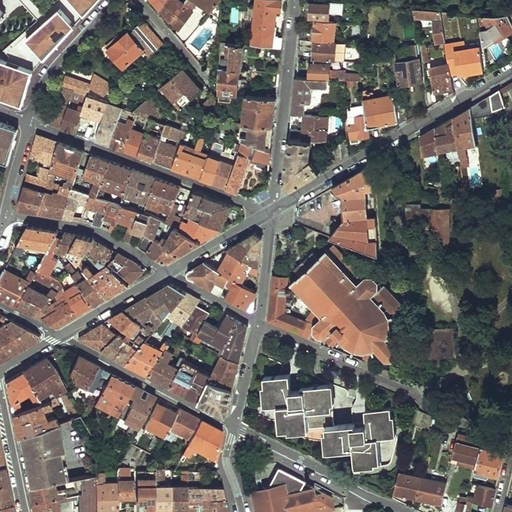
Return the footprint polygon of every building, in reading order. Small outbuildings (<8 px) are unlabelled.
[(73,0),(86,15),(100,0),(73,0)] [(167,0),(151,0),(160,10),(167,0)] [(182,0),(180,3),(175,0),(167,0),(160,10),(171,21),(183,5),(186,0),(182,0)] [(193,0),(210,13),(211,13),(221,0),(193,0)] [(253,18),(274,20),(276,11),(279,11),(279,0),(252,0),(253,0),(255,1),(255,6),(249,5),(249,11),(254,12),(253,18)] [(302,13),(302,15),(308,15),(308,19),(326,21),(326,15),(339,16),(340,6),(323,4),(322,7),(303,6),(302,13)] [(193,11),(183,5),(171,21),(178,28),(193,11)] [(0,97),(22,105),(31,74),(33,72),(0,59),(0,16),(5,13),(0,7),(0,97)] [(60,10),(27,39),(44,60),(55,48),(53,46),(63,37),(65,38),(75,27),(60,10)] [(413,11),(414,20),(434,21),(436,32),(434,33),(436,45),(445,43),(441,14),(413,11)] [(478,16),(480,23),(487,23),(494,37),(511,28),(511,22),(509,16),(478,16)] [(282,46),(283,36),(274,35),(274,20),(253,18),(252,43),(282,46)] [(149,58),(166,43),(146,21),(136,29),(137,31),(132,35),(129,33),(110,50),(125,67),(146,50),(147,52),(146,54),(149,58)] [(333,25),(313,24),(312,33),(300,32),(299,41),(313,43),(331,44),(333,25)] [(53,46),(55,48),(65,38),(63,37),(53,46)] [(243,69),(245,43),(222,41),(221,66),(239,68),(243,69)] [(313,43),(312,61),(343,64),(344,46),(331,44),(313,43)] [(445,47),(447,54),(465,51),(464,44),(445,47)] [(421,83),(419,60),(417,48),(407,49),(408,61),(396,62),(399,86),(421,83)] [(449,67),(450,75),(482,71),(479,49),(465,51),(447,54),(449,67)] [(185,66),(163,84),(181,105),(202,86),(185,66)] [(221,66),(221,91),(238,92),(239,68),(221,66)] [(308,80),(326,82),(327,69),(308,67),(308,80)] [(450,75),(449,67),(432,70),(434,84),(428,85),(429,97),(453,93),(450,75)] [(108,93),(109,90),(113,79),(96,73),(91,83),(90,86),(108,93)] [(87,94),(90,86),(91,83),(66,75),(62,84),(63,85),(75,89),(87,94)] [(113,79),(109,90),(122,81),(117,76),(113,79)] [(294,98),(293,112),(303,112),(304,105),(309,105),(310,93),(330,94),(330,91),(338,92),(339,83),(332,83),(326,82),(308,80),(296,79),(294,98)] [(63,85),(59,95),(67,98),(65,104),(57,102),(51,123),(56,125),(62,127),(69,106),(71,99),(75,89),(63,85)] [(75,89),(71,99),(83,103),(80,110),(69,106),(62,127),(69,129),(76,132),(80,121),(89,95),(87,94),(75,89)] [(488,95),(491,111),(504,106),(499,89),(488,95)] [(89,95),(80,121),(87,123),(91,114),(103,118),(109,102),(89,95)] [(151,117),(157,119),(165,112),(150,95),(132,110),(136,112),(151,117)] [(459,161),(459,162),(462,162),(460,147),(477,144),(473,118),(492,115),(491,111),(488,95),(452,116),(457,145),(459,161)] [(246,96),(244,122),(274,125),(275,111),(277,97),(246,96)] [(216,116),(218,106),(210,98),(205,103),(216,116)] [(398,125),(397,114),(395,99),(364,104),(364,108),(368,131),(398,125)] [(103,118),(102,122),(112,125),(109,131),(108,135),(113,136),(117,125),(121,113),(123,107),(109,102),(103,118)] [(123,107),(121,113),(134,117),(136,112),(132,110),(123,107)] [(349,123),(352,142),(352,145),(360,144),(360,141),(370,139),(368,131),(364,108),(351,110),(352,115),(348,116),(349,123)] [(136,112),(134,117),(149,123),(151,117),(136,112)] [(398,127),(406,122),(405,113),(397,114),(398,125),(398,127)] [(328,119),(302,116),(292,116),(292,126),(301,126),(301,131),(291,130),(290,140),(314,143),(326,142),(328,119)] [(445,148),(457,145),(452,116),(434,127),(438,149),(445,148)] [(149,123),(148,126),(163,131),(166,123),(157,119),(151,117),(149,123)] [(132,122),(127,119),(124,127),(117,125),(113,136),(110,145),(116,147),(122,149),(130,129),(132,122)] [(0,159),(7,162),(9,163),(17,135),(13,127),(0,122),(0,159)] [(100,128),(109,131),(112,125),(102,122),(101,124),(100,128)] [(132,122),(130,129),(122,149),(130,152),(138,155),(145,134),(132,129),(134,123),(132,122)] [(243,122),(243,125),(250,125),(249,134),(243,133),(243,138),(250,141),(272,150),(273,138),(274,125),(244,122),(243,122)] [(100,128),(101,124),(98,123),(93,138),(96,139),(100,128)] [(166,123),(163,131),(182,138),(186,130),(166,123)] [(423,154),(438,152),(438,149),(434,127),(421,135),(423,154)] [(182,138),(182,140),(186,142),(190,132),(186,130),(182,138)] [(216,130),(214,140),(235,148),(237,141),(238,138),(216,130)] [(161,136),(146,131),(145,134),(138,155),(145,157),(152,160),(160,140),(161,136)] [(33,154),(32,156),(45,160),(43,167),(39,166),(36,176),(47,180),(58,142),(48,138),(38,134),(33,154)] [(200,178),(207,157),(198,153),(204,137),(200,135),(196,145),(194,152),(187,173),(193,175),(200,178)] [(179,147),(160,140),(152,160),(162,164),(172,167),(179,147)] [(186,142),(182,140),(179,147),(194,152),(196,145),(186,142)] [(293,190),(321,173),(314,162),(310,160),(310,157),(313,156),(314,143),(290,140),(288,163),(286,185),(293,190)] [(272,150),(250,141),(249,145),(237,141),(235,148),(238,149),(242,150),(271,161),(271,156),(272,150)] [(58,142),(47,180),(56,184),(57,180),(55,179),(57,171),(70,176),(68,181),(65,181),(64,186),(72,190),(72,187),(76,177),(84,151),(71,146),(58,142)] [(343,160),(341,145),(334,149),(336,164),(343,160)] [(445,148),(447,163),(459,161),(457,145),(445,148)] [(194,152),(179,147),(172,167),(180,170),(187,173),(194,152)] [(336,164),(334,149),(328,152),(329,168),(336,164)] [(233,190),(239,192),(251,162),(257,164),(255,168),(258,169),(256,175),(264,177),(266,172),(270,173),(271,161),(242,150),(239,157),(237,164),(228,188),(233,190)] [(236,156),(224,151),(221,158),(237,164),(239,157),(236,156)] [(88,168),(91,155),(85,153),(81,166),(88,168)] [(97,156),(93,154),(85,177),(96,181),(92,194),(97,195),(100,187),(110,161),(97,156)] [(221,158),(209,154),(207,157),(200,178),(214,183),(228,188),(237,164),(221,158)] [(110,161),(100,187),(124,196),(133,169),(122,165),(110,161)] [(372,164),(333,187),(342,202),(344,220),(331,239),(379,254),(376,217),(368,218),(366,189),(374,188),(372,164)] [(124,196),(122,204),(130,207),(131,203),(129,202),(130,198),(143,202),(141,207),(139,207),(138,209),(140,210),(145,211),(158,178),(146,174),(133,169),(124,196)] [(41,213),(63,217),(72,190),(64,186),(56,184),(47,180),(36,176),(28,173),(26,180),(59,193),(58,197),(25,185),(23,191),(18,210),(41,213)] [(72,187),(76,188),(77,185),(79,185),(81,179),(76,177),(72,187)] [(158,178),(145,211),(150,214),(154,206),(165,210),(161,220),(165,222),(174,204),(175,203),(178,194),(182,187),(170,183),(158,178)] [(63,217),(69,218),(75,202),(86,205),(89,193),(76,188),(72,187),(72,190),(63,217)] [(205,196),(195,192),(189,207),(186,205),(184,208),(181,213),(186,215),(193,218),(196,219),(205,196)] [(91,222),(101,225),(106,212),(109,200),(97,195),(92,194),(89,193),(86,205),(95,209),(91,222)] [(205,196),(196,219),(223,229),(232,205),(205,196)] [(108,230),(112,232),(118,216),(122,204),(109,200),(106,212),(113,215),(108,230)] [(122,204),(118,216),(135,222),(140,210),(138,209),(130,207),(122,204)] [(184,219),(174,215),(177,208),(176,207),(177,205),(174,204),(165,222),(174,227),(180,230),(182,223),(184,219)] [(432,209),(420,209),(420,205),(407,205),(407,229),(432,229),(432,209)] [(432,229),(432,241),(448,241),(448,209),(432,209),(432,229)] [(145,211),(140,210),(135,222),(132,230),(144,234),(151,215),(150,214),(145,211)] [(161,220),(151,215),(144,234),(155,240),(165,222),(161,220)] [(182,223),(180,230),(201,242),(212,236),(223,229),(196,219),(193,218),(189,225),(182,223)] [(25,251),(29,244),(50,247),(56,237),(59,232),(43,229),(27,227),(16,250),(25,251)] [(180,230),(174,227),(163,245),(180,254),(190,248),(201,242),(180,230)] [(128,242),(132,230),(127,228),(123,238),(128,242)] [(60,242),(57,248),(68,253),(77,235),(71,234),(65,233),(60,242)] [(251,263),(255,256),(259,258),(261,238),(253,233),(240,240),(228,248),(229,249),(251,263)] [(155,240),(144,234),(139,248),(152,256),(164,263),(180,254),(163,245),(155,240)] [(68,253),(78,263),(84,254),(94,239),(85,237),(77,235),(68,253)] [(39,268),(49,274),(60,256),(56,250),(57,248),(60,242),(57,241),(58,238),(56,237),(50,247),(39,268)] [(111,261),(107,257),(113,250),(106,246),(94,239),(84,254),(99,261),(108,264),(111,261)] [(336,328),(344,336),(353,347),(358,349),(366,351),(376,349),(386,359),(392,360),(399,354),(398,349),(388,336),(391,328),(391,318),(389,312),(400,301),(386,286),(374,296),(373,294),(377,290),(381,282),(374,274),(367,274),(364,276),(337,247),(333,251),(330,249),(319,258),(313,253),(297,268),(301,274),(294,281),(336,328)] [(237,280),(241,283),(248,270),(258,275),(258,267),(255,265),(251,263),(229,249),(218,269),(231,277),(237,280)] [(138,264),(118,253),(111,261),(108,264),(130,283),(143,269),(138,264)] [(101,301),(108,297),(89,276),(85,280),(78,270),(75,272),(65,257),(60,256),(62,259),(68,266),(79,283),(95,305),(101,301)] [(119,290),(130,283),(108,264),(99,261),(97,262),(101,268),(94,273),(87,265),(82,268),(89,276),(108,297),(119,290)] [(206,285),(221,294),(231,277),(218,269),(206,262),(197,267),(189,272),(190,276),(206,285)] [(31,313),(35,315),(49,305),(66,291),(58,279),(49,274),(39,268),(37,271),(34,277),(51,286),(47,293),(30,284),(17,306),(23,309),(31,313)] [(0,296),(5,299),(17,306),(30,284),(34,277),(37,271),(33,269),(27,279),(5,269),(0,278),(0,296)] [(344,336),(336,328),(333,332),(313,323),(286,311),(289,278),(289,276),(273,275),(269,321),(316,341),(333,348),(344,336)] [(241,283),(237,280),(227,297),(250,311),(255,309),(256,300),(256,291),(250,288),(241,283)] [(148,296),(160,310),(170,304),(174,309),(188,292),(171,281),(159,289),(148,296)] [(87,309),(95,305),(79,283),(66,291),(70,298),(80,314),(87,309)] [(174,309),(170,313),(184,325),(197,305),(202,300),(195,296),(188,292),(174,309)] [(126,309),(141,322),(152,316),(157,322),(153,325),(152,323),(146,326),(154,332),(160,325),(166,318),(160,310),(148,296),(137,303),(126,309)] [(69,320),(80,314),(70,298),(52,309),(49,305),(35,315),(58,327),(69,320)] [(179,332),(183,334),(189,326),(197,331),(192,339),(196,341),(206,321),(211,312),(197,305),(184,325),(179,332)] [(119,313),(113,317),(115,320),(121,325),(126,330),(133,336),(143,345),(154,332),(146,326),(141,322),(126,309),(119,313)] [(239,321),(228,315),(220,329),(206,321),(196,341),(201,344),(206,337),(223,346),(219,353),(223,355),(223,354),(239,321)] [(11,320),(0,326),(0,361),(17,352),(32,343),(40,339),(40,335),(28,329),(11,320)] [(239,321),(223,354),(240,362),(241,356),(245,339),(248,327),(239,321)] [(126,330),(121,325),(119,327),(120,329),(116,332),(105,322),(81,337),(80,339),(91,345),(102,350),(126,330)] [(161,329),(163,326),(160,325),(154,332),(143,345),(140,349),(127,364),(139,370),(150,376),(167,349),(178,333),(174,330),(162,349),(152,343),(162,330),(161,329)] [(133,336),(126,330),(102,350),(109,354),(116,358),(129,340),(133,336)] [(426,334),(427,352),(436,352),(436,355),(455,354),(454,341),(446,342),(445,330),(434,331),(434,334),(426,334)] [(446,342),(454,341),(453,330),(445,330),(446,342)] [(127,364),(140,349),(129,340),(116,358),(122,361),(127,364)] [(169,362),(175,353),(167,349),(150,376),(161,382),(172,387),(186,360),(183,358),(181,359),(178,364),(179,366),(169,362)] [(240,362),(223,354),(223,355),(213,375),(211,379),(220,383),(233,390),(236,376),(240,362)] [(95,364),(78,355),(68,373),(73,381),(100,395),(111,373),(103,369),(95,364)] [(23,371),(37,396),(51,389),(54,394),(64,388),(45,358),(23,371)] [(188,359),(187,358),(186,360),(172,387),(186,395),(200,402),(209,384),(211,379),(213,375),(188,362),(188,359)] [(13,413),(21,410),(18,400),(28,394),(35,405),(41,403),(37,396),(23,371),(6,381),(9,397),(13,413)] [(100,395),(97,400),(112,408),(110,412),(117,416),(127,398),(136,402),(143,390),(127,381),(111,373),(100,395)] [(289,374),(263,376),(267,405),(278,404),(281,429),(326,425),(329,450),(354,447),(356,463),(381,459),(378,435),(393,433),(390,406),(365,409),(364,404),(352,405),(354,421),(335,423),(330,383),(291,386),(289,374)] [(211,395),(215,387),(209,384),(200,402),(213,409),(226,415),(233,390),(220,383),(219,387),(223,389),(220,399),(211,395)] [(150,393),(149,392),(138,413),(136,412),(122,436),(132,441),(140,427),(157,397),(150,393)] [(66,394),(62,395),(70,418),(78,415),(66,394)] [(58,397),(41,403),(35,405),(21,410),(13,413),(15,425),(17,435),(53,423),(58,422),(63,420),(61,414),(56,416),(56,415),(47,418),(44,409),(60,404),(58,397)] [(117,416),(116,420),(119,421),(121,419),(126,421),(136,402),(127,398),(117,416)] [(112,408),(97,400),(94,404),(110,412),(112,408)] [(164,435),(176,414),(157,404),(146,426),(164,435)] [(164,435),(164,436),(170,439),(175,432),(187,437),(186,440),(185,440),(182,443),(187,447),(201,420),(190,414),(179,408),(176,414),(164,435)] [(187,447),(177,470),(183,470),(189,470),(196,470),(197,458),(191,454),(195,447),(216,459),(222,431),(211,426),(201,420),(187,447)] [(64,450),(58,422),(53,423),(59,451),(64,450)] [(59,451),(53,423),(17,435),(21,451),(28,486),(56,481),(65,479),(59,451)] [(145,430),(140,427),(132,441),(130,444),(135,447),(145,430)] [(459,435),(453,456),(451,463),(457,464),(459,458),(477,462),(481,447),(482,440),(459,435)] [(156,451),(162,440),(154,436),(149,447),(156,451)] [(130,445),(130,444),(124,442),(118,453),(123,456),(130,445)] [(135,447),(130,445),(123,456),(120,461),(126,464),(135,447)] [(476,468),(475,469),(499,474),(500,471),(504,452),(481,447),(477,462),(476,468)] [(476,468),(477,462),(459,458),(457,464),(476,468)] [(5,467),(0,467),(0,485),(8,484),(5,469),(5,467)] [(156,506),(156,510),(163,510),(163,511),(172,511),(172,484),(165,485),(164,474),(162,474),(162,467),(155,467),(155,470),(156,503),(156,506)] [(277,467),(266,488),(279,494),(299,489),(304,481),(277,467)] [(117,468),(118,483),(119,497),(134,497),(134,479),(129,479),(128,468),(117,468)] [(422,475),(423,472),(419,471),(418,474),(401,469),(394,492),(416,498),(422,475)] [(155,470),(137,470),(138,499),(147,499),(147,510),(156,510),(156,506),(156,503),(155,470)] [(172,511),(181,511),(181,510),(188,510),(188,498),(188,486),(189,479),(189,470),(183,470),(183,485),(172,484),(172,511)] [(189,470),(189,479),(202,479),(201,470),(196,470),(189,470)] [(119,497),(118,483),(101,483),(101,471),(95,471),(95,473),(97,511),(119,511),(119,497)] [(82,476),(82,493),(82,511),(97,511),(95,473),(82,476)] [(441,504),(447,481),(422,475),(416,498),(441,504)] [(82,476),(73,477),(76,487),(58,491),(56,481),(28,486),(29,489),(32,502),(59,497),(82,493),(82,476)] [(8,484),(0,485),(0,506),(12,504),(10,494),(8,484)] [(495,488),(479,484),(476,496),(469,494),(468,500),(474,502),(491,506),(493,497),(495,488)] [(225,497),(223,486),(199,486),(199,489),(193,489),(192,486),(188,486),(188,498),(196,498),(199,498),(225,497)] [(289,511),(292,509),(297,511),(314,511),(333,508),(330,495),(324,492),(315,494),(313,486),(299,489),(279,494),(266,488),(266,489),(272,492),(267,502),(260,499),(254,510),(254,511),(289,511)] [(264,492),(251,495),(254,510),(260,499),(267,502),(272,492),(266,489),(264,492)] [(61,511),(59,497),(32,502),(32,505),(33,511),(61,511)] [(225,497),(199,498),(199,500),(204,500),(203,511),(228,511),(228,510),(225,497)] [(196,511),(196,498),(188,498),(188,510),(188,511),(196,511)] [(464,511),(467,503),(459,500),(456,511),(464,511)] [(471,511),(474,502),(468,500),(467,503),(464,511),(471,511)]
